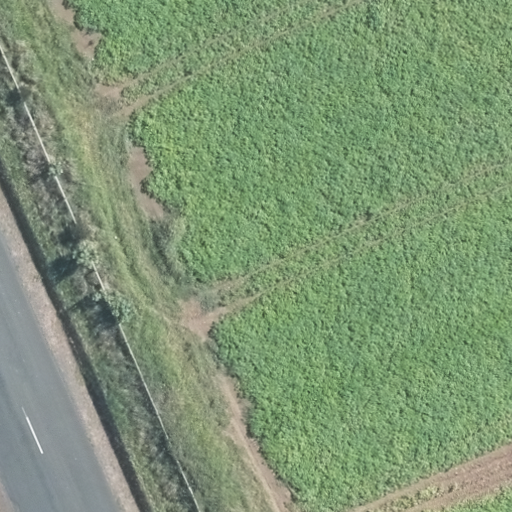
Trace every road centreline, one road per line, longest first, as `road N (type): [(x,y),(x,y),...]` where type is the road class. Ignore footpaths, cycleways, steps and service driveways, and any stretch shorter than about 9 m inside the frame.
road 1 (track): [(276,511),(59,0)]
road 2 (unclassified): [(70,511),(0,349)]
